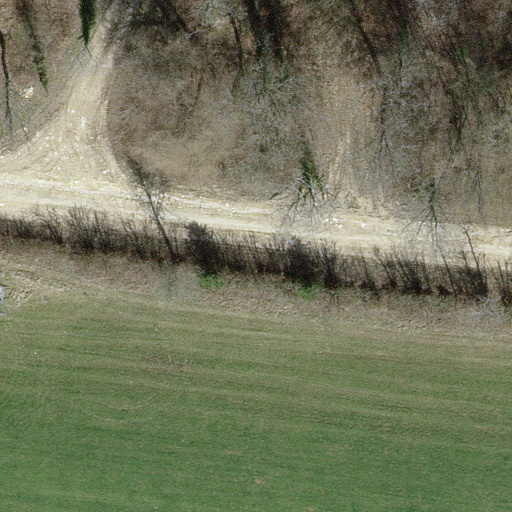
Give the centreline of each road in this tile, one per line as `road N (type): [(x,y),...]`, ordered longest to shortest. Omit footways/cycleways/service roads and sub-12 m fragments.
road 1 (track): [(511,244),(0,200)]
road 2 (track): [(33,203),(124,0)]
